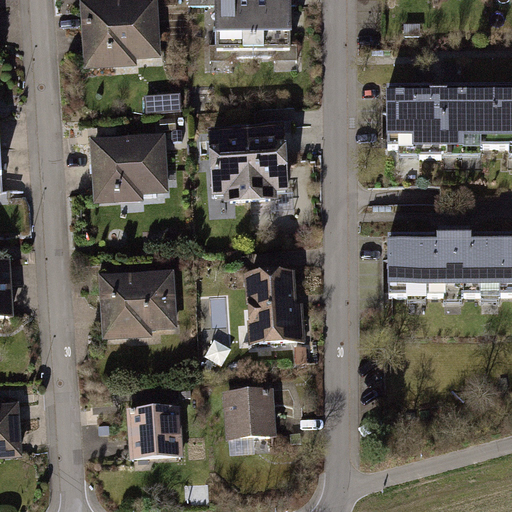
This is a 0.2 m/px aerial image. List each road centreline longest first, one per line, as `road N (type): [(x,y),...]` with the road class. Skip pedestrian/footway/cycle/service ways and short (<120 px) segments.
road 1 (residential): [(33,0),(74,511)]
road 2 (residential): [(335,511),(340,0)]
road 3 (track): [(341,491),(511,452)]
